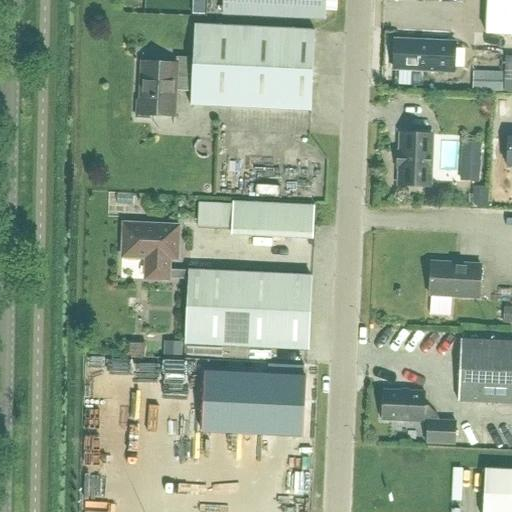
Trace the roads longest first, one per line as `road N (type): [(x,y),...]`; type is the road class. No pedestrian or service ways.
road 1 (unclassified): [(338,511),(359,0)]
road 2 (tertiary): [(0,454),(8,0)]
